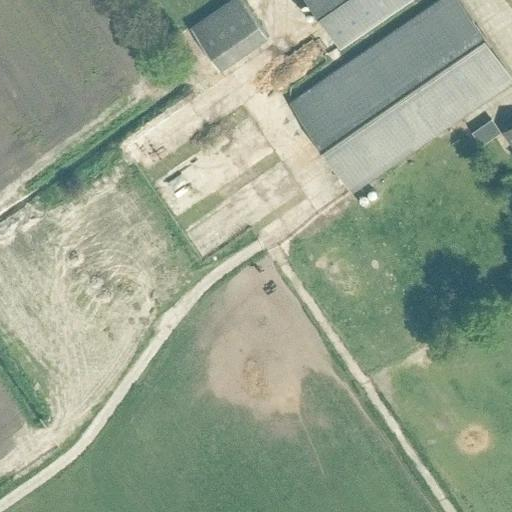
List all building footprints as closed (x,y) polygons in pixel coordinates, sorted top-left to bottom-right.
[(225,0),(188,26),(217,68),(266,34),(241,0),(225,0)] [(405,0),(433,0),(288,100),(350,191),(511,79),(511,76),(459,0),(306,0),(338,46),(405,0)] [(294,45),(301,55),(327,35),(320,25),(294,45)] [(511,145),(511,120),(500,128),(511,145)] [(170,184),(179,200),(243,160),(226,132),(170,167),(178,179),(170,184)] [(210,242),(276,196),(262,176),(196,223),(210,242)]
